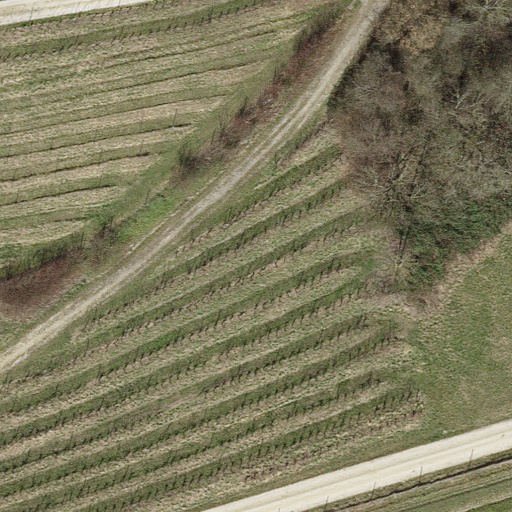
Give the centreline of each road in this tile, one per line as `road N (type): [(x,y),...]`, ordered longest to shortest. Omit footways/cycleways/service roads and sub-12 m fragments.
road 1 (track): [(0,362),(102,292),(261,157),(318,92),(377,0)]
road 2 (track): [(511,431),(251,511)]
